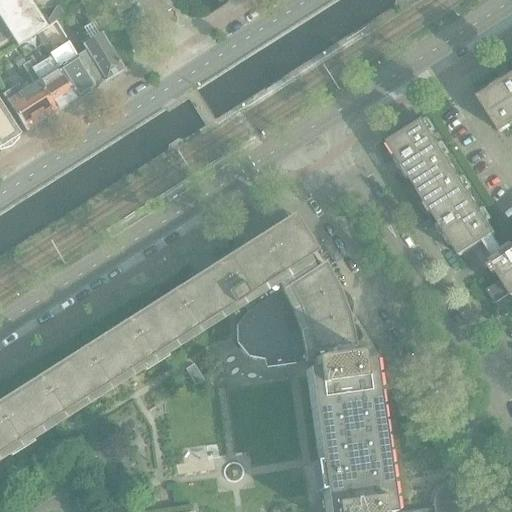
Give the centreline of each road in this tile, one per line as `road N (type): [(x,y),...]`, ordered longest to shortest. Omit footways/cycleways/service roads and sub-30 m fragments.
road 1 (residential): [(318,189),(464,429),(497,511)]
road 2 (secondary): [(0,329),(289,143)]
road 3 (residential): [(482,371),(353,171)]
road 4 (secondary): [(196,73),(0,198)]
road 5 (secondary): [(320,124),(511,2)]
road 6 (secondary): [(311,0),(196,73)]
